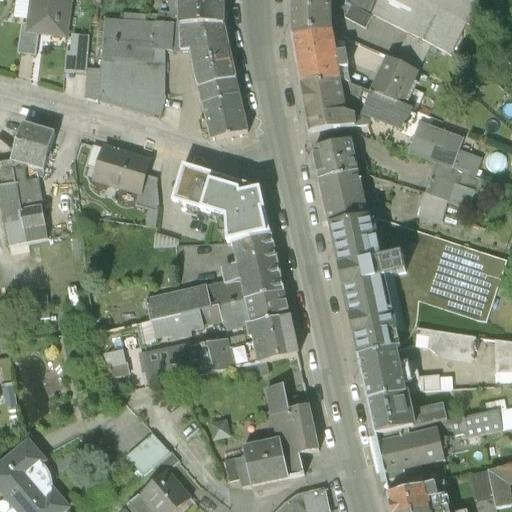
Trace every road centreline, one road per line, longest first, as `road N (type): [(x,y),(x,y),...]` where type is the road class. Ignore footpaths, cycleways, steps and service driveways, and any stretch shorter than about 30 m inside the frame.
road 1 (tertiary): [(285,163),(354,467)]
road 2 (residential): [(285,163),(236,165),(169,150),(0,98)]
road 3 (tertiary): [(258,0),(285,163)]
